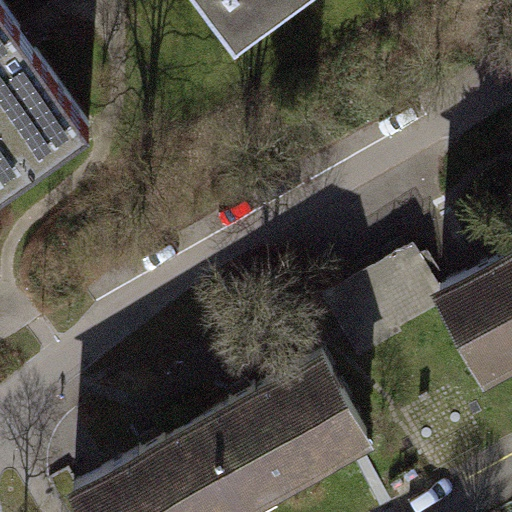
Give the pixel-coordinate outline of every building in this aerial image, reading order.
[(203,0),(226,32),(271,0),(203,0)] [(0,169),(73,118),(0,17),(0,169)] [(511,236),(447,273),(501,369),(511,362),(511,236)] [(423,243),(348,273),(369,324),(444,293),(423,243)] [(129,511),(259,511),(413,434),(357,325),(100,455),(129,511)]
